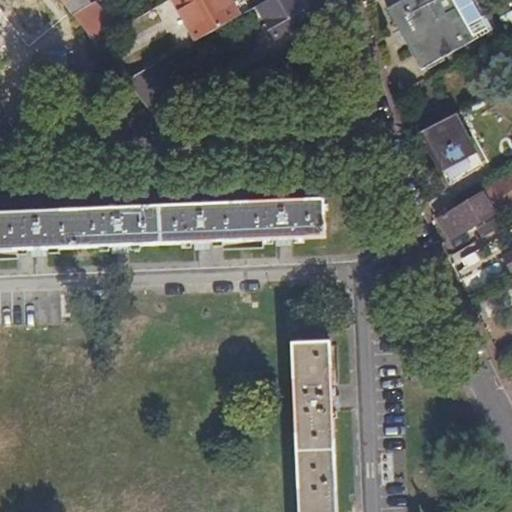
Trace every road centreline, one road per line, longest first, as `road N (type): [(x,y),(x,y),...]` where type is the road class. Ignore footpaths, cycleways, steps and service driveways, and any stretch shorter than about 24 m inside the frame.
road 1 (residential): [(381,123),(157,140),(0,124)]
road 2 (residential): [(0,285),(360,270)]
road 3 (residential): [(366,511),(360,270)]
road 4 (residential): [(420,244),(511,441)]
road 5 (residential): [(342,0),(381,123)]
road 6 (residential): [(381,123),(420,244)]
